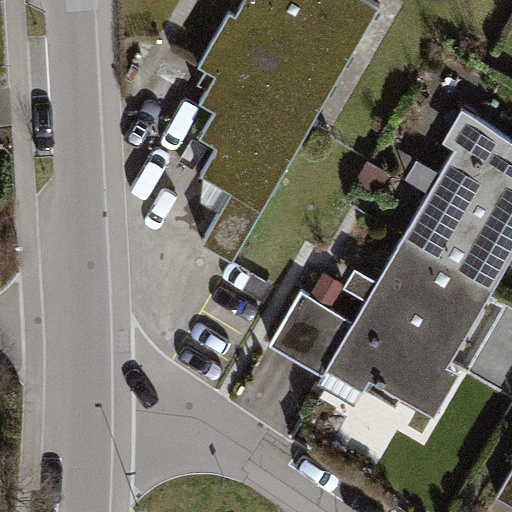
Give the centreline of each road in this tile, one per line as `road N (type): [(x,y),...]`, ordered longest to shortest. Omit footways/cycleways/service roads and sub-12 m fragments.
road 1 (residential): [(61,0),(79,345)]
road 2 (residential): [(341,511),(183,403),(79,345)]
road 3 (residential): [(79,345),(78,511)]
